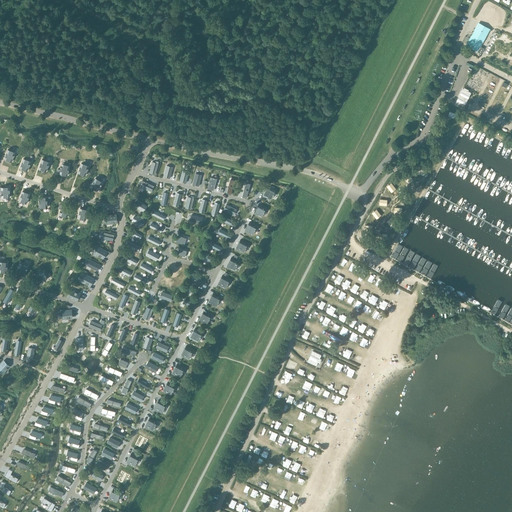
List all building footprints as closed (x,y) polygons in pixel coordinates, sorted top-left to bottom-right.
[(483,51),(484,49),(480,47),(489,29),(478,23),(467,45),(474,49),(474,50),(481,54),(483,51)] [(455,103),(455,104),(456,104),(458,105),(460,106),(463,108),(464,107),(465,105),(466,102),(469,96),(471,93),(469,92),(468,91),(466,90),(464,89),(463,89),(461,92),(462,92),(459,98),(457,101),(455,103)] [(67,145),(65,145),(65,142),(60,141),(58,153),(65,154),(67,145)] [(12,162),(15,152),(8,150),(4,159),(12,162)] [(31,161),(24,159),(20,168),(27,171),(31,161)] [(50,162),(42,159),(39,169),(46,172),(50,162)] [(152,162),(149,173),(155,175),(158,163),(152,162)] [(85,175),(89,166),(81,163),(78,173),(85,175)] [(57,173),(67,175),(69,165),(62,164),(60,171),(57,170),(57,173)] [(117,178),(119,174),(109,169),(107,174),(117,178)] [(164,169),(164,177),(174,177),(174,169),(164,169)] [(182,170),(179,181),(186,183),(189,171),(182,170)] [(195,173),(192,185),(199,186),(202,175),(195,173)] [(210,177),(206,184),(214,189),(218,182),(210,177)] [(102,182),(95,178),(90,187),(97,191),(102,182)] [(144,181),(141,187),(151,192),(154,186),(144,181)] [(246,183),(242,197),(247,198),(250,184),(246,183)] [(410,184),(408,187),(422,195),(424,192),(410,184)] [(10,197),(9,187),(0,187),(0,190),(2,190),(2,198),(10,197)] [(267,187),(263,196),(270,199),(275,191),(267,187)] [(19,201),(26,204),(30,194),(23,191),(19,201)] [(39,197),(40,208),(47,207),(47,200),(50,200),(50,197),(39,197)] [(188,197),(185,208),(191,210),(194,198),(188,197)] [(137,199),(132,207),(140,211),(145,203),(137,199)] [(1,212),(6,213),(10,203),(6,201),(1,212)] [(70,207),(60,204),(59,207),(62,208),(60,215),(67,217),(70,207)] [(236,204),(229,207),(233,216),(240,212),(236,204)] [(258,205),(254,213),(261,217),(266,209),(258,205)] [(80,208),(78,218),(86,220),(88,210),(80,208)] [(154,211),(152,215),(163,220),(165,216),(154,211)] [(116,215),(107,216),(108,223),(117,222),(116,215)] [(135,215),(132,221),(142,227),(145,221),(135,215)] [(201,224),(202,218),(191,215),(190,221),(201,224)] [(227,217),(224,222),(236,228),(238,224),(227,217)] [(151,223),(150,227),(161,233),(163,229),(151,223)] [(249,223),(245,231),(252,235),(256,226),(249,223)] [(131,229),(129,233),(140,239),(142,235),(131,229)] [(220,229),(218,233),(230,239),(232,235),(220,229)] [(103,232),(101,239),(113,241),(114,235),(103,232)] [(149,236),(147,240),(159,246),(161,242),(149,236)] [(128,241),(126,245),(138,251),(140,247),(128,241)] [(240,241),(236,249),(243,253),(248,244),(240,241)] [(213,243),(211,247),(223,253),(225,249),(213,243)] [(399,244),(391,257),(395,259),(403,246),(399,244)] [(98,247),(94,253),(103,258),(106,252),(98,247)] [(404,247),(397,260),(401,262),(408,249),(404,247)] [(149,250),(146,255),(156,261),(159,255),(149,250)] [(411,250),(403,263),(407,266),(414,253),(411,250)] [(126,254),(124,258),(135,265),(137,261),(126,254)] [(417,254),(409,267),(413,269),(421,256),(417,254)] [(208,255),(206,260),(217,265),(219,261),(208,255)] [(422,257),(415,270),(419,272),(426,259),(422,257)] [(231,258),(227,267),(234,271),(238,262),(231,258)] [(90,260),(87,266),(98,271),(101,265),(90,260)] [(428,261),(421,274),(425,276),(432,263),(428,261)] [(28,266),(20,263),(17,273),(24,275),(28,266)] [(142,263),(140,267),(151,273),(153,269),(142,263)] [(434,264),(427,277),(431,279),(438,266),(434,264)] [(119,266),(117,270),(129,276),(131,272),(119,266)] [(389,267),(385,274),(392,277),(392,279),(394,280),(396,276),(393,274),(395,270),(389,267)] [(235,272),(244,277),(246,273),(237,268),(235,272)] [(34,276),(39,286),(42,285),(40,282),(47,279),(44,272),(34,276)] [(136,275),(134,279),(145,284),(147,280),(136,275)] [(222,276),(217,285),(225,288),(229,280),(222,276)] [(196,277),(193,282),(205,288),(208,284),(196,277)] [(114,278),(112,282),(123,288),(125,284),(114,278)] [(130,286),(128,290),(139,296),(141,292),(130,286)] [(192,287),(190,291),(201,297),(203,293),(192,287)] [(10,289),(3,302),(7,304),(15,292),(10,289)] [(78,294),(70,290),(67,296),(75,300),(78,294)] [(106,290),(104,294),(116,300),(118,296),(106,290)] [(171,302),(173,296),(162,292),(160,298),(171,302)] [(349,302),(353,295),(348,292),(344,299),(349,302)] [(22,294),(15,307),(20,310),(27,297),(22,294)] [(124,294),(119,306),(123,308),(128,296),(124,294)] [(213,294),(208,302),(216,306),(220,298),(213,294)] [(31,306),(38,310),(42,302),(36,298),(31,306)] [(185,299),(183,303),(195,309),(197,305),(185,299)] [(135,300),(131,313),(136,315),(137,312),(136,312),(140,302),(135,300)] [(160,309),(164,302),(159,300),(156,306),(160,309)] [(498,300),(491,313),(495,315),(502,302),(498,300)] [(506,304),(499,317),(503,319),(510,306),(506,304)] [(147,307),(143,318),(149,320),(153,310),(147,307)] [(165,309),(160,321),(165,323),(169,310),(165,309)] [(71,311),(61,312),(62,319),(71,318),(71,311)] [(204,312),(199,320),(206,324),(211,315),(204,312)] [(177,313),(173,326),(177,327),(182,314),(177,313)] [(91,321),(89,327),(99,331),(102,325),(91,321)] [(112,324),(107,335),(111,336),(116,325),(112,324)] [(371,328),(368,333),(376,337),(378,331),(371,328)] [(123,329),(119,340),(123,342),(127,330),(123,329)] [(194,329),(190,338),(197,342),(202,333),(194,329)] [(135,333),(131,344),(135,346),(139,334),(135,333)] [(147,337),(143,347),(149,350),(153,339),(147,337)] [(59,339),(54,349),(58,351),(63,341),(59,339)] [(105,356),(106,356),(109,351),(108,351),(113,344),(109,342),(102,353),(105,356)] [(158,342),(156,348),(166,352),(169,347),(158,342)] [(137,352),(123,347),(122,351),(121,351),(129,354),(135,356),(137,352)] [(186,347),(181,356),(188,359),(193,351),(186,347)] [(29,348),(27,359),(33,360),(35,349),(29,348)] [(311,354),(311,355),(310,359),(309,358),(307,362),(316,366),(318,362),(320,363),(322,360),(320,359),(321,355),(313,351),(311,354)] [(154,352),(151,358),(161,363),(164,357),(154,352)] [(125,370),(128,362),(121,359),(119,364),(122,366),(121,368),(125,370)] [(4,362),(0,365),(0,371),(3,374),(9,367),(4,362)] [(148,362),(145,367),(155,373),(158,367),(148,362)] [(79,369),(66,365),(65,369),(77,373),(79,369)] [(176,365),(172,373),(179,377),(184,369),(176,365)] [(108,371),(113,373),(121,376),(122,372),(110,367),(108,371)] [(14,369),(6,379),(11,383),(20,374),(14,369)] [(67,380),(73,382),(74,382),(75,378),(61,373),(60,377),(67,380)] [(100,379),(99,379),(104,382),(112,385),(114,381),(101,375),(100,379)] [(131,381),(127,379),(124,387),(122,392),(126,393),(129,387),(131,381)] [(149,385),(139,379),(137,383),(147,389),(149,385)] [(84,387),(92,391),(95,386),(88,381),(84,387)] [(175,386),(167,383),(163,391),(170,395),(175,386)] [(92,392),(86,389),(84,393),(97,399),(99,395),(91,392),(92,392)] [(134,391),(131,397),(141,402),(144,396),(134,391)] [(55,401),(60,402),(61,398),(51,395),(50,399),(49,399),(48,402),(55,404),(55,401)] [(166,404),(158,400),(154,409),(161,413),(166,404)] [(309,402),(307,408),(312,410),(315,404),(309,402)] [(127,403),(125,409),(135,414),(138,408),(127,403)] [(48,412),(52,414),(54,409),(44,406),(42,411),(42,410),(41,413),(47,415),(48,412)] [(74,409),(72,413),(76,415),(75,418),(81,420),(82,418),(81,417),(83,413),(74,409)] [(131,422),(120,417),(118,421),(129,426),(131,422)] [(42,424),(46,426),(48,421),(38,418),(37,422),(36,422),(35,425),(41,427),(42,424)] [(149,418),(145,427),(152,431),(156,422),(149,418)] [(106,432),(108,427),(100,425),(95,423),(93,428),(101,430),(106,432)] [(71,424),(70,428),(75,430),(74,433),(80,435),(81,432),(80,432),(81,427),(71,424)] [(125,434),(114,428),(112,432),(123,438),(125,434)] [(36,437),(41,438),(42,434),(32,431),(31,435),(30,435),(29,438),(35,440),(36,437)] [(43,440),(48,442),(51,435),(46,432),(43,440)] [(140,436),(136,445),(143,448),(147,440),(140,436)] [(70,437),(68,442),(73,443),(72,446),(78,448),(79,445),(78,445),(80,440),(70,437)] [(110,437),(107,443),(117,448),(120,443),(110,437)] [(35,454),(23,449),(22,453),(34,458),(35,454)] [(97,451),(93,449),(89,456),(87,461),(91,463),(94,457),(97,451)] [(104,449),(101,454),(111,459),(114,454),(104,449)] [(68,451),(67,455),(71,457),(70,460),(77,461),(78,459),(77,458),(78,454),(68,451)] [(138,458),(131,454),(127,462),(134,466),(138,458)] [(99,460),(96,465),(106,471),(109,465),(99,460)] [(30,466),(18,461),(16,465),(28,470),(30,466)] [(61,469),(66,471),(67,471),(74,473),(76,469),(63,465),(61,469)] [(112,468),(111,470),(109,468),(106,474),(112,477),(116,469),(112,468)] [(9,469),(5,476),(16,483),(18,478),(11,474),(12,471),(9,469)] [(93,470),(90,476),(100,481),(103,475),(93,470)] [(122,472),(117,480),(125,484),(129,476),(122,472)] [(62,483),(69,487),(71,483),(65,479),(58,475),(56,480),(62,483)] [(2,481),(0,484),(0,489),(9,495),(11,491),(4,487),(5,484),(2,481)] [(87,483),(84,488),(94,494),(97,488),(87,483)] [(56,494),(62,497),(64,493),(57,490),(51,487),(50,487),(49,491),(56,494)] [(116,502),(117,500),(118,498),(119,498),(119,497),(119,496),(120,493),(120,494),(121,493),(113,489),(112,490),(113,490),(108,498),(113,500),(116,502)] [(51,511),(55,504),(44,498),(42,502),(49,506),(48,509),(51,511)]
